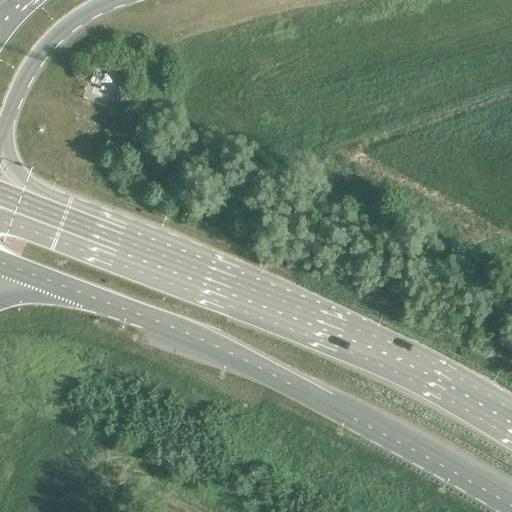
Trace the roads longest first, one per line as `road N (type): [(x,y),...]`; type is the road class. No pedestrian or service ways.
road 1 (tertiary): [(0,262),(217,347),(511,506)]
road 2 (tertiary): [(511,409),(360,330),(0,194)]
road 3 (unclassified): [(0,134),(41,51),(61,29),(115,0)]
